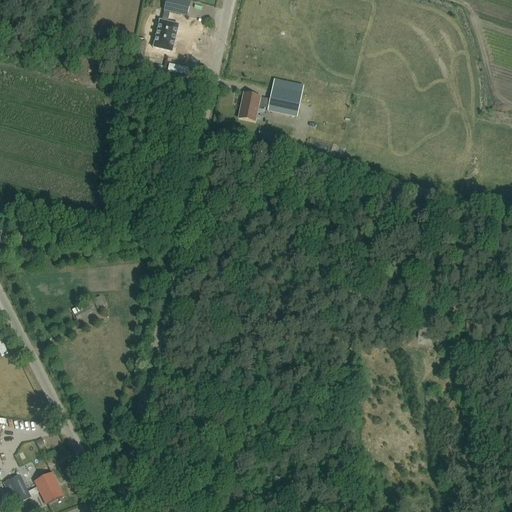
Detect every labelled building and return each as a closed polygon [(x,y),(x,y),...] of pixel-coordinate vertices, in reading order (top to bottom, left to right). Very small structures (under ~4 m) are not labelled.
[(176,0),(166,0),(163,12),(187,17),(190,3),(176,0)] [(159,21),(153,48),(172,53),(172,52),(178,27),(179,26),(167,23),(170,13),(163,12),(161,21),(159,21)] [(146,62),(140,52),(132,58),(138,67),(146,62)] [(297,118),(303,87),(274,81),(270,100),(260,98),(243,95),(238,119),(255,123),(258,107),(268,109),(267,112),(297,118)] [(100,297),(93,301),(98,309),(104,306),(100,297)] [(90,307),(74,315),(76,320),(92,312),(90,307)] [(420,309),(419,329),(448,330),(449,310),(420,309)] [(37,488),(28,493),(20,476),(4,485),(14,506),(39,493),(45,505),(63,496),(60,497),(54,484),(56,483),(52,474),(34,483),(37,488)]
